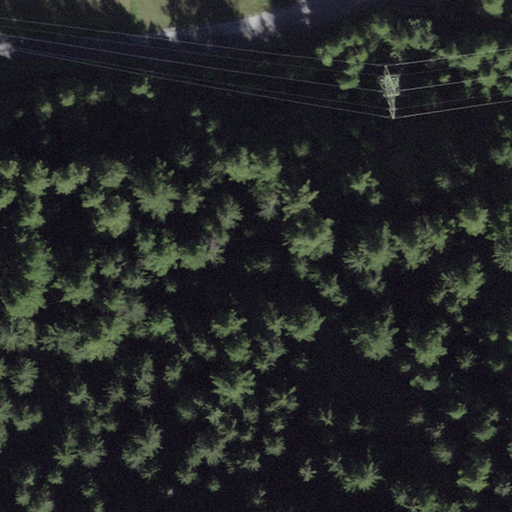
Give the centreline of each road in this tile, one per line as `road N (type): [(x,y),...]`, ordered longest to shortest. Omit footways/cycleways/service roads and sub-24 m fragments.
road 1 (unclassified): [(0,100),(76,94),(181,38)]
road 2 (tertiary): [(181,38),(89,49),(0,46)]
road 3 (tertiary): [(344,0),(271,28),(181,38)]
